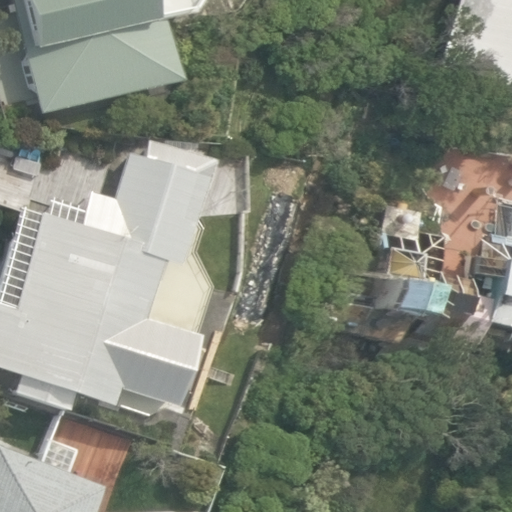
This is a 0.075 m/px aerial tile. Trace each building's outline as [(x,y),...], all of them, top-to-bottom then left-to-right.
[(3,0),(29,102),(168,68),(155,12),(182,5),(180,0),(3,0)] [(511,0),(492,84),(511,89),(511,0)] [(168,404),(204,289),(196,260),(181,256),(193,215),(187,213),(198,176),(121,152),(107,197),(85,190),(75,223),(31,209),(20,246),(6,242),(0,261),(0,377),(6,379),(1,393),(58,411),(63,393),(140,417),(168,404)] [(511,246),(472,237),(454,243),(439,304),(447,306),(441,328),(511,345),(511,307),(511,302),(511,246)] [(373,251),(354,313),(398,326),(400,319),(425,326),(435,293),(391,280),(397,259),(373,251)] [(0,511),(78,511),(92,477),(56,463),(65,441),(37,430),(28,453),(0,441),(0,511)]
